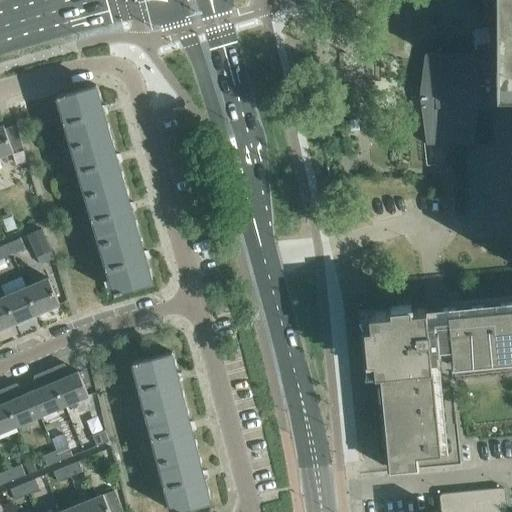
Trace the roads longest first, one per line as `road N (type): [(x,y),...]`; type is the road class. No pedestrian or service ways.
road 1 (residential): [(0,92),(117,66),(131,81),(194,303)]
road 2 (tertiary): [(321,511),(303,405),(252,209)]
road 3 (tertiary): [(178,0),(252,209)]
road 4 (residential): [(194,303),(251,511)]
road 5 (tertiary): [(252,209),(251,154),(214,0)]
road 6 (residential): [(0,369),(86,332),(194,303)]
road 7 (secondary): [(0,35),(116,0)]
